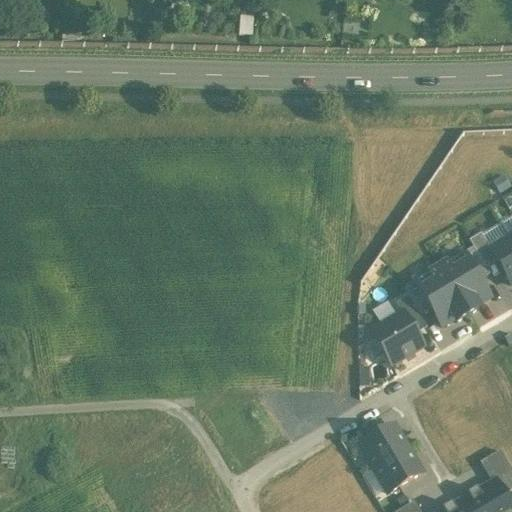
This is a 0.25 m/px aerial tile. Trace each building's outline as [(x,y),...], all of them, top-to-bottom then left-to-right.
[(469,243),(473,250),(476,255),(488,248),(480,236),(469,243)] [(490,252),(489,252),(496,264),(511,288),(511,286),(511,243),(510,240),(490,252)] [(488,248),(476,255),(485,270),(496,264),(489,252),(490,252),(488,248)] [(476,255),(473,250),(462,256),(479,283),(489,277),(485,270),(476,255)] [(462,256),(438,270),(467,318),(478,312),(476,308),(489,300),(479,283),(462,256)] [(438,270),(414,284),(430,312),(440,329),(454,321),(456,325),(467,318),(438,270)] [(430,312),(414,284),(404,290),(408,298),(420,318),(430,312)] [(395,306),(401,317),(402,316),(414,336),(427,329),(420,318),(408,298),(395,306)] [(382,333),(373,338),(391,368),(422,349),(414,336),(402,316),(401,317),(395,306),(393,303),(372,315),(380,329),(379,330),(382,333)] [(393,428),(359,448),(373,472),(405,453),(398,442),(400,441),(393,428)] [(405,453),(373,472),(388,496),(421,476),(413,463),(411,464),(405,453)] [(495,483),(511,474),(499,453),(479,465),(491,486),(495,483)] [(511,474),(495,483),(503,497),(511,491),(511,474)] [(460,504),(464,511),(511,511),(503,497),(495,483),(491,486),(478,494),(476,491),(467,497),(468,499),(460,504)]
